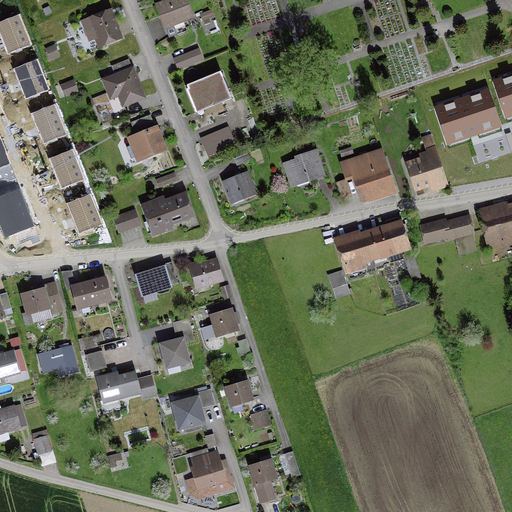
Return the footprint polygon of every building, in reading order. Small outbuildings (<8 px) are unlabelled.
[(170,0),(156,6),(169,38),(178,34),(173,23),(193,16),(186,0),(170,0)] [(89,39),(96,36),(100,45),(120,37),(109,12),(83,23),(89,39)] [(18,18),(0,25),(0,27),(4,38),(0,39),(0,45),(6,43),(10,52),(28,44),(18,18)] [(53,47),(46,50),(50,59),(57,56),(53,47)] [(196,50),(174,59),(178,69),(200,60),(196,50)] [(111,66),(114,73),(131,66),(128,59),(111,66)] [(35,63),(17,70),(22,83),(10,88),(12,93),(24,88),(27,97),(46,89),(35,63)] [(123,106),(144,98),(132,69),(104,80),(109,94),(117,91),(123,106)] [(187,90),(194,107),(220,97),(222,102),(231,99),(220,72),(187,85),(189,89),(187,90)] [(75,91),(71,82),(62,86),(66,95),(75,91)] [(504,82),(495,85),(505,115),(511,112),(511,85),(506,87),(504,82)] [(437,111),(436,112),(446,141),(500,123),(490,94),(480,97),(482,102),(474,105),(472,100),(454,106),(456,111),(447,113),(446,108),(437,111)] [(53,108),(35,115),(40,128),(28,133),(30,137),(42,133),(45,141),(64,134),(53,108)] [(133,145),(127,147),(132,158),(140,155),(142,159),(164,150),(156,128),(130,138),(133,145)] [(216,135),(202,141),(208,157),(222,151),(216,135)] [(409,167),(416,188),(437,181),(439,186),(447,183),(435,149),(427,151),(430,160),(409,167)] [(364,201),(393,192),(380,151),(350,161),(364,201)] [(71,153),(52,160),(58,173),(46,177),(48,182),(59,178),(63,186),(81,179),(71,153)] [(248,153),(234,158),(237,165),(250,160),(248,153)] [(287,163),(294,186),(323,177),(315,154),(287,163)] [(224,181),(232,201),(243,196),(244,198),(255,194),(246,172),(224,181)] [(163,185),(177,180),(174,173),(161,178),(163,185)] [(0,220),(6,236),(32,226),(18,192),(0,198),(0,220)] [(89,197),(70,205),(75,218),(64,222),(66,227),(77,223),(81,231),(99,224),(89,197)] [(162,226),(192,215),(186,197),(155,208),(153,201),(142,205),(153,235),(164,231),(162,226)] [(511,209),(480,218),(488,247),(511,241),(511,209)] [(114,218),(119,232),(140,224),(135,211),(114,218)] [(446,221),(421,227),(425,244),(448,238),(449,239),(473,233),(469,218),(447,224),(446,221)] [(396,253),(410,249),(402,225),(339,246),(349,278),(376,270),(371,256),(394,249),(396,253)] [(414,256),(404,259),(414,287),(424,284),(414,256)] [(197,286),(222,279),(216,261),(192,268),(197,286)] [(136,276),(142,294),(178,282),(176,277),(169,279),(165,267),(136,276)] [(341,272),(329,276),(335,297),(347,293),(341,272)] [(79,308),(110,299),(104,278),(73,286),(79,308)] [(23,314),(26,324),(50,317),(49,313),(61,310),(54,283),(42,286),(42,285),(35,287),(37,291),(23,295),(28,313),(23,314)] [(232,296),(228,285),(221,287),(224,299),(232,296)] [(0,294),(0,296),(4,310),(11,308),(7,292),(0,294)] [(235,321),(238,319),(236,313),(233,314),(231,309),(211,316),(217,336),(237,330),(235,321)] [(175,322),(178,335),(192,331),(189,318),(175,322)] [(92,338),(83,340),(85,348),(94,346),(92,338)] [(161,344),(167,367),(189,362),(183,339),(161,344)] [(245,340),(236,343),(241,356),(250,353),(245,340)] [(72,346),(42,354),(47,371),(57,368),(59,376),(75,372),(73,362),(76,361),(72,346)] [(0,384),(6,383),(4,377),(21,372),(14,350),(0,354),(0,384)] [(86,355),(90,372),(105,368),(100,351),(86,355)] [(103,399),(117,396),(118,399),(140,393),(135,371),(119,376),(118,374),(116,375),(117,376),(114,377),(112,373),(97,378),(103,399)] [(142,379),(147,397),(157,394),(152,376),(142,379)] [(242,402),(252,399),(248,385),(239,388),(238,384),(226,387),(234,413),(244,410),(242,402)] [(197,398),(174,404),(180,427),(203,421),(197,398)] [(15,406),(0,409),(0,441),(6,439),(4,432),(21,427),(15,406)] [(254,430),(271,424),(266,410),(254,414),(256,421),(252,422),(254,430)] [(45,431),(33,435),(38,454),(51,450),(45,431)] [(216,446),(213,434),(206,436),(209,448),(216,446)] [(219,461),(211,463),(207,448),(190,454),(202,496),(227,489),(219,461)] [(110,467),(116,465),(115,460),(121,458),(119,453),(108,456),(110,467)] [(291,454),(285,456),(291,475),(298,472),(291,454)] [(276,476),(272,460),(251,466),(261,502),(275,499),(269,478),(276,476)]
